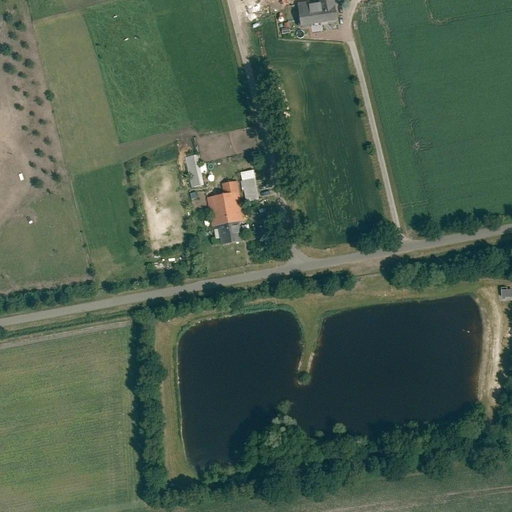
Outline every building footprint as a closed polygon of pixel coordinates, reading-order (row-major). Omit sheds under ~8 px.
[(325,24),(340,22),(336,0),(271,0),(272,1),(274,0),(321,0),(321,1),(300,4),(304,27),(325,24)] [(206,186),(200,155),(187,158),(194,188),(206,186)] [(262,200),(256,171),(243,173),(249,203),(262,200)] [(214,227),(219,226),(223,246),(246,242),(242,222),(247,221),(240,183),(223,186),(225,195),(208,198),(214,227)] [(166,267),(183,265),(182,259),(165,261),(166,267)] [(502,288),(502,298),(511,297),(511,290),(508,291),(508,288),(502,288)]
